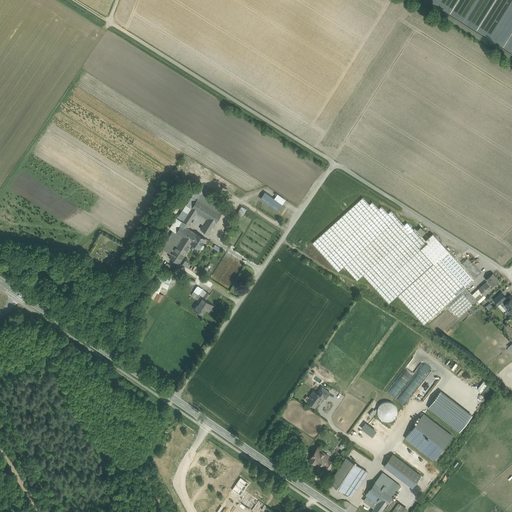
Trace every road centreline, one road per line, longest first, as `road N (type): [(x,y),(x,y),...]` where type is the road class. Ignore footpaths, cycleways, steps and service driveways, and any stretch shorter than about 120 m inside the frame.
road 1 (unclassified): [(508,274),(333,162),(174,398)]
road 2 (track): [(333,162),(107,19),(114,0)]
road 3 (secondary): [(343,511),(174,398)]
road 4 (secondary): [(174,398),(18,293)]
